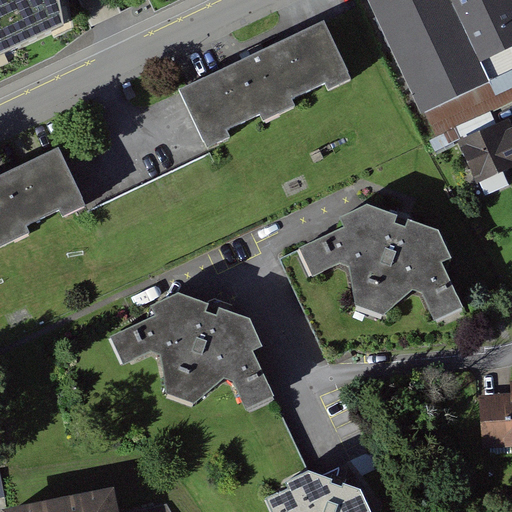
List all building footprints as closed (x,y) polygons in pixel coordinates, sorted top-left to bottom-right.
[(0,0),(0,61),(65,25),(56,0),(0,0)] [(511,72),(511,0),(379,0),(432,110),(511,72)] [(355,73),(327,14),(185,81),(213,140),(355,73)] [(511,117),(471,136),(490,179),(511,168),(511,117)] [(0,248),(90,208),(64,150),(0,179),(0,248)] [(346,261),(354,264),(361,302),(389,312),(418,287),(430,291),(442,317),(468,306),(448,260),(455,257),(444,230),(372,204),(346,216),(351,227),(305,247),(317,274),(346,261)] [(157,351),(164,354),(171,392),(199,402),(228,377),(241,381),(252,407),(279,396),(258,350),(266,347),(254,320),(182,294),(157,306),(161,316),(116,337),(128,364),(157,351)] [(511,448),(511,389),(484,392),(490,451),(511,448)] [(374,511),(365,490),(316,473),(294,483),(297,490),(274,499),(279,511),(374,511)] [(131,511),(127,489),(23,511),(173,511),(169,505),(136,511),(131,511)]
